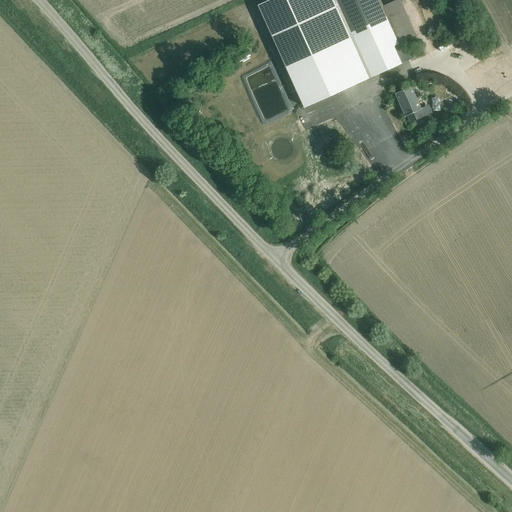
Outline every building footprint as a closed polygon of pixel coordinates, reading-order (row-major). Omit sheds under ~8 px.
[(273,0),(259,7),(263,17),(267,25),(271,35),(280,54),(333,30),(319,0),(273,0)] [(333,0),(319,0),(333,30),(280,54),(286,67),(351,38),(350,36),(344,23),(333,0)] [(415,36),(399,0),(397,0),(381,7),(377,0),(333,0),(344,23),(350,36),(351,38),(369,77),(400,63),(392,46),(397,44),(415,36)] [(350,39),(315,55),(316,56),(332,93),(367,77),(350,39)] [(412,59),(405,44),(396,48),(402,63),(412,59)] [(408,114),(411,121),(430,113),(427,105),(420,108),(411,86),(394,93),(404,116),(408,114)] [(460,95),(448,102),(452,109),(464,102),(460,95)]
